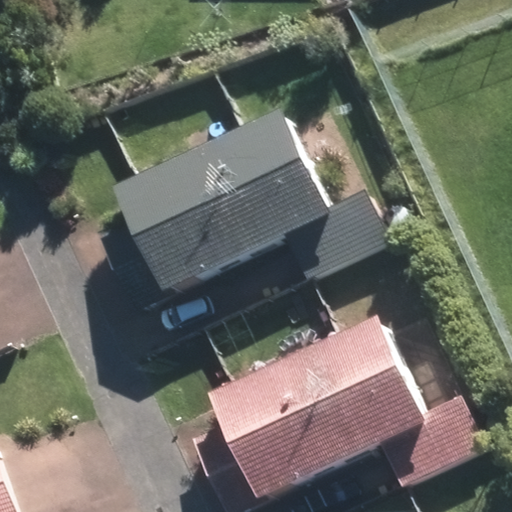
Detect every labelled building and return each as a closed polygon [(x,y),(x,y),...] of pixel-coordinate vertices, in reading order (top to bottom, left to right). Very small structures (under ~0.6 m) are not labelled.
[(329,209),(290,122),(135,193),(147,217),(115,232),(143,294),(329,209)] [(386,241),(368,203),(301,234),(318,272),(386,241)] [(426,413),(383,328),(231,403),(243,427),(212,443),(243,504),(426,413)] [(483,443),(465,406),(398,439),(417,476),(483,443)] [(0,511),(12,511),(0,476),(0,511)]
